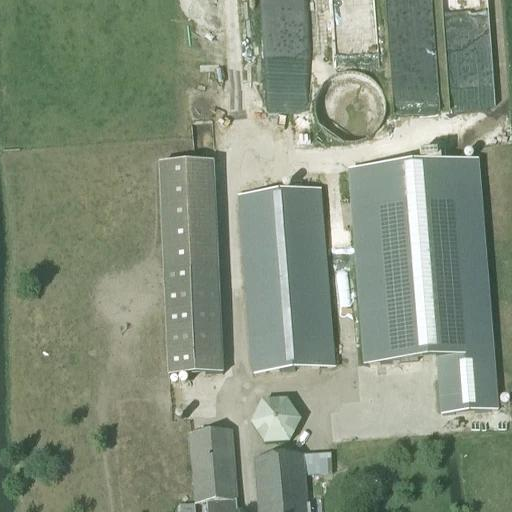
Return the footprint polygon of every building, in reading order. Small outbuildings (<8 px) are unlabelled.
[(352,174),(368,367),(436,361),(441,417),(497,413),(492,356),(487,356),(471,164),(352,174)] [(212,166),(159,168),(168,380),(222,377),(212,166)] [(254,376),(332,369),(318,193),(240,199),(254,376)] [(265,447),(289,445),(299,424),(286,404),(262,405),(251,427),(265,447)] [(235,511),(229,434),(189,437),(195,508),(206,508),(206,511),(235,511)] [(258,511),(305,511),(304,479),(331,477),(330,457),(302,459),(285,460),(272,460),(255,462),(258,511)]
